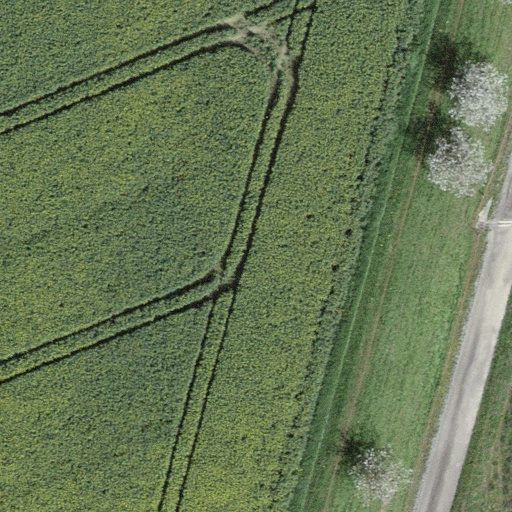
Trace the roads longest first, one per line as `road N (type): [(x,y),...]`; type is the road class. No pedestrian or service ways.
road 1 (track): [(447,0),(298,511)]
road 2 (unclassified): [(433,511),(511,217)]
